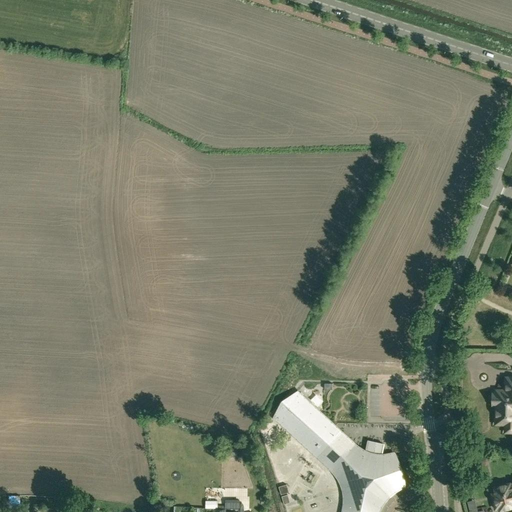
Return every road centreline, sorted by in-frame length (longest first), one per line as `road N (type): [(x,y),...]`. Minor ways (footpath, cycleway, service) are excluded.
road 1 (tertiary): [(429,427),(425,377),(436,319),(490,189)]
road 2 (secondary): [(511,66),(305,0)]
